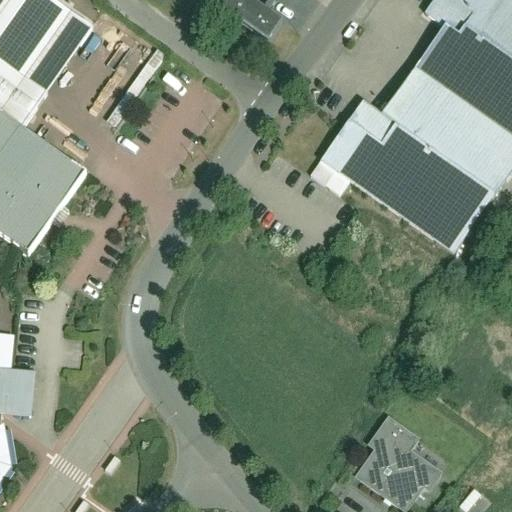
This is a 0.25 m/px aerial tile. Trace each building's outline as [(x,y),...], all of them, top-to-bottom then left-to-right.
[(46,0),(0,0),(0,233),(28,253),(83,174),(25,134),(95,34),(46,0)] [(256,0),(231,0),(225,10),(277,44),(291,23),(256,0)] [(366,112),(323,175),(337,185),(451,263),(511,174),(511,0),(439,0),(426,20),(446,34),(383,124),(366,112)] [(42,377),(0,373),(0,417),(38,421),(42,377)] [(424,446),(390,422),(371,449),(379,455),(360,482),(402,511),(413,511),(426,495),(432,500),(447,479),(415,457),(424,446)] [(0,488),(15,464),(11,447),(5,428),(0,432),(0,488)]
